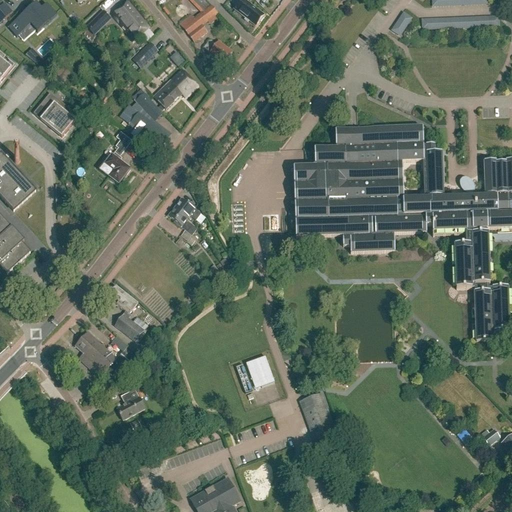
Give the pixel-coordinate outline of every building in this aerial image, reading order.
[(184,30),(191,40),(194,43),(206,34),(201,29),(218,15),(211,7),(204,12),(209,7),(202,0),(177,0),(181,4),(185,0),(187,0),(201,14),(194,20),(192,16),(180,25),(182,27),(184,30)] [(260,23),(263,19),(262,18),(263,16),(242,0),(241,0),(233,10),(255,27),(259,22),(260,23)] [(487,0),(431,0),(431,9),(488,6),(487,0)] [(132,44),(149,30),(141,21),(143,20),(129,2),(111,17),(127,36),(126,37),(132,44)] [(5,5),(0,8),(0,24),(13,14),(5,5)] [(39,12),(33,6),(8,29),(16,39),(30,26),(37,34),(57,17),(47,5),(39,12)] [(95,21),(101,27),(110,19),(104,13),(95,21)] [(403,13),(391,32),(400,38),(412,20),(403,13)] [(499,18),(421,21),(421,31),(500,28),(499,21),(499,18)] [(216,46),(210,41),(203,49),(210,54),(209,55),(214,60),(215,59),(223,65),(232,54),(218,43),(216,46)] [(141,70),(159,53),(150,45),(133,62),(141,70)] [(6,58),(0,53),(0,84),(15,66),(8,60),(8,61),(14,66),(11,70),(2,63),(6,58)] [(184,99),(196,87),(182,72),(153,99),(166,112),(182,97),(184,99)] [(139,90),(145,96),(148,93),(143,88),(144,87),(140,83),(136,87),(139,90)] [(139,90),(131,98),(137,104),(132,109),(123,121),(129,126),(124,132),(136,141),(138,139),(157,153),(161,148),(170,135),(154,123),(163,115),(139,90)] [(72,113),(71,113),(69,111),(50,95),(33,116),(36,118),(41,121),(41,122),(62,139),(79,119),(72,113)] [(496,165),(496,163),(483,164),(484,196),(472,196),(472,195),(473,194),(474,193),(475,191),(475,189),(474,188),(474,186),(473,185),(472,183),(470,182),(469,181),(468,181),(466,180),(464,180),(462,180),(461,181),(460,182),(459,183),(459,185),(459,187),(460,188),(460,190),(461,191),(462,192),(464,194),(465,195),(467,195),(467,197),(444,197),(442,154),(434,154),(434,147),(426,147),(426,148),(424,148),(423,147),(423,145),(423,129),(353,132),(335,132),(335,151),(313,151),(314,170),(293,170),(293,186),(294,185),(294,188),(294,196),(294,203),(295,203),(295,206),(295,208),(295,221),(296,221),(296,224),(295,224),(295,231),(296,240),(343,239),(343,241),(341,241),(342,251),(349,250),(349,257),(394,256),(393,239),(393,238),(425,237),(425,230),(431,230),(432,237),(465,236),(465,242),(465,249),(453,249),(455,293),(472,293),(472,290),(475,290),(475,295),(473,295),(475,346),(492,346),(491,340),(493,340),(494,340),(494,342),(503,341),(502,335),(509,334),(508,289),(492,289),(492,291),(489,291),(489,288),(490,288),(488,238),(491,238),(494,241),(494,244),(511,242),(511,162),(505,163),(505,165),(496,165)] [(122,160),(120,159),(132,142),(121,134),(116,139),(120,142),(116,148),(118,150),(111,159),(109,157),(99,170),(118,185),(126,175),(127,176),(131,171),(128,169),(127,170),(119,164),(122,160)] [(105,149),(95,139),(86,149),(97,158),(105,149)] [(0,198),(14,213),(36,193),(1,156),(0,156),(0,198)] [(175,209),(188,219),(189,217),(196,222),(201,215),(194,210),(195,209),(189,204),(188,206),(182,201),(175,209)] [(192,227),(186,222),(188,219),(175,209),(168,218),(175,223),(174,224),(180,229),(181,228),(192,237),(197,231),(192,227)] [(0,267),(7,275),(30,254),(22,245),(24,243),(12,229),(11,230),(0,217),(0,267)] [(227,276),(232,273),(225,260),(220,264),(224,271),(227,276)] [(220,282),(227,276),(224,272),(224,271),(220,266),(217,268),(221,274),(216,277),(220,282)] [(133,324),(127,319),(138,305),(115,288),(109,295),(118,303),(116,306),(126,313),(115,328),(136,344),(148,328),(137,319),(133,324)] [(105,374),(117,361),(88,335),(75,348),(83,356),(79,361),(99,379),(104,374),(105,374)] [(127,367),(133,361),(132,360),(135,357),(126,350),(117,359),(127,367)] [(246,366),(255,392),(275,385),(265,359),(246,366)] [(133,390),(134,391),(121,398),(125,407),(117,411),(123,423),(145,411),(136,394),(143,391),(137,379),(127,385),(130,391),(133,390)] [(299,404),(314,445),(337,437),(322,396),(299,404)] [(473,423),(479,418),(474,414),(469,418),(473,423)] [(143,427),(140,421),(138,422),(137,421),(129,425),(133,432),(141,429),(141,428),(143,427)] [(465,430),(457,436),(465,445),(472,439),(465,430)] [(500,439),(494,431),(489,434),(487,431),(480,437),(489,448),(500,439)] [(511,458),(511,436),(501,444),(511,458)] [(240,503),(227,481),(213,489),(213,488),(205,493),(189,502),(195,511),(234,511),(232,508),(240,503)]
